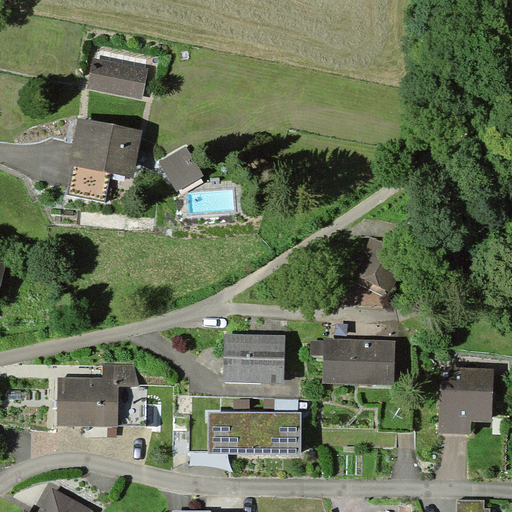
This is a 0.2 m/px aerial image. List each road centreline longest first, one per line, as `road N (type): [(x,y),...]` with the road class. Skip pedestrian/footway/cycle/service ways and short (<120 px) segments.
road 1 (residential): [(511,492),(254,486),(150,477),(78,459),(0,487)]
road 2 (residential): [(390,192),(202,308),(0,358)]
road 3 (track): [(511,80),(390,192)]
